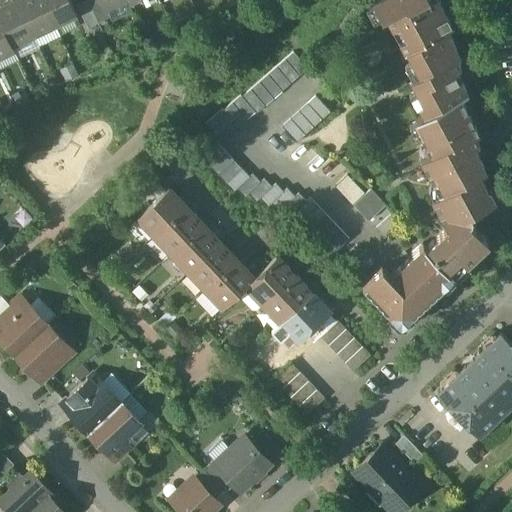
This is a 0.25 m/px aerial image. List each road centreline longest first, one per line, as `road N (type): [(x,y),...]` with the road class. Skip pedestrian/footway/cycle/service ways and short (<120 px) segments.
road 1 (residential): [(268,511),(502,293)]
road 2 (residential): [(0,396),(111,511)]
